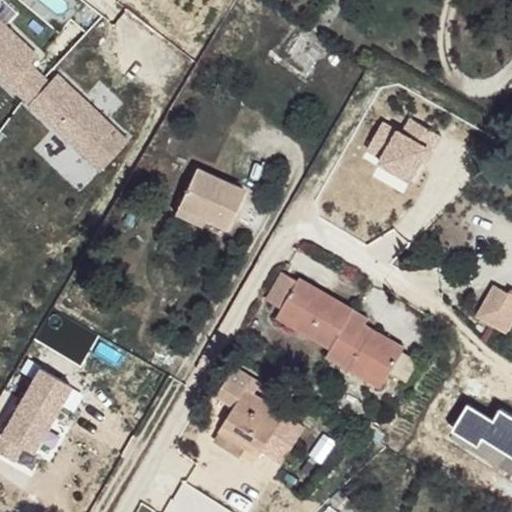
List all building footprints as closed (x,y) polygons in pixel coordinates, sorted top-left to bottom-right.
[(26,90),(40,74),(27,62),(35,54),(0,21),(0,78),(20,97),(26,90)] [(26,90),(20,97),(100,171),(128,140),(55,73),(48,81),(40,74),(26,90)] [(383,161),(413,178),(424,159),(431,146),(435,148),(443,134),(413,117),(405,132),(385,121),(370,148),(385,156),(383,161)] [(435,148),(431,146),(424,159),(428,162),(435,148)] [(246,190),(197,168),(180,207),(229,229),(246,190)] [(283,309),(300,281),(284,272),(267,299),(283,309)] [(302,278),(300,281),(283,309),(281,312),(299,322),(296,328),(331,349),(328,354),(365,376),(368,371),(386,381),(406,347),(366,324),(370,318),(302,278)] [(502,316),(496,313),(509,291),(498,284),(478,315),(497,325),(502,316)] [(511,286),(511,287),(509,291),(496,313),(502,316),(497,325),(507,331),(511,322),(511,286)] [(279,317),(296,328),(299,322),(281,312),(279,317)] [(2,433),(0,431),(0,451),(15,460),(23,445),(33,450),(72,384),(40,366),(2,433)] [(260,382),(237,366),(218,394),(235,407),(221,431),(260,455),(285,413),(255,393),(260,382)] [(382,386),(386,381),(368,371),(365,376),(382,386)] [(284,511),(296,501),(270,476),(262,484),(273,493),(267,499),(280,511),(284,511)]
